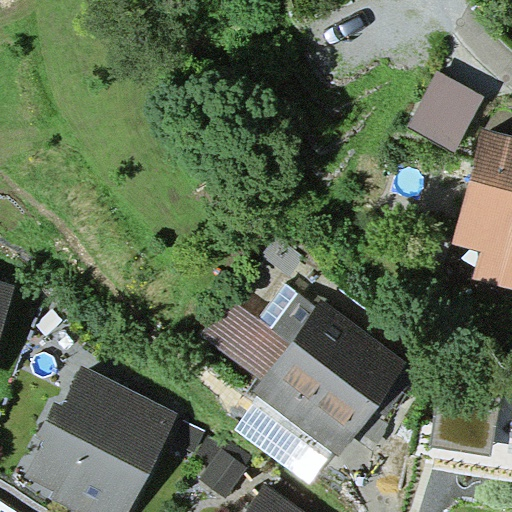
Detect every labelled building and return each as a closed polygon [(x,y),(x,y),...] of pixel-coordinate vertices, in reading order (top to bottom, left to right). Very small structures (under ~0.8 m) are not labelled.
[(484,85),(449,70),(423,128),(458,143),(484,85)] [(511,249),(511,143),(482,135),(455,234),(511,249)] [(356,414),(392,366),(282,285),(256,320),(290,346),(250,404),(278,424),(289,409),(335,443),(343,432),(356,414)] [(56,495),(90,511),(115,511),(164,418),(79,374),(63,406),(51,410),(42,427),(46,439),(69,451),(73,462),(56,495)] [(381,431),(356,414),(343,432),(364,447),(368,440),(372,443),(381,431)] [(287,511),(261,493),(247,511),(287,511)]
